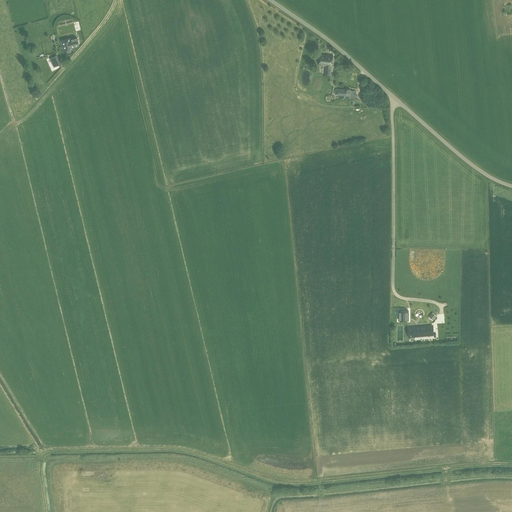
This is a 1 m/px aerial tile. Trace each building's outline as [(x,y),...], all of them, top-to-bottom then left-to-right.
[(77,37),(71,39),(71,38),(61,40),(64,51),(74,48),(73,47),(79,45),(77,37)] [(319,64),(327,65),(325,74),(331,75),(332,66),(333,55),(320,53),(319,64)] [(336,95),(350,96),(351,89),(345,88),(345,89),(336,88),(336,95)] [(399,311),(399,320),(408,320),(408,311),(399,311)] [(409,337),(426,336),(425,326),(409,327),(409,337)]
